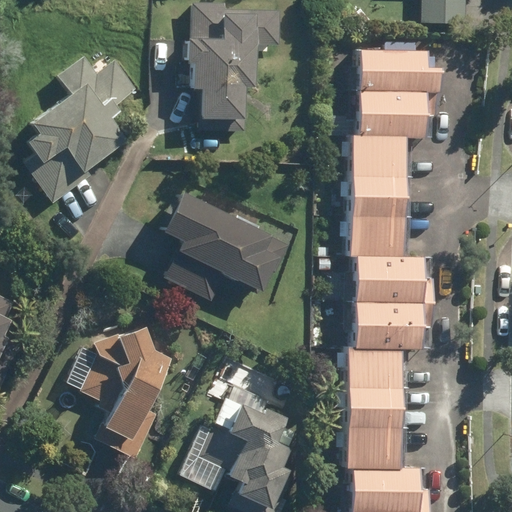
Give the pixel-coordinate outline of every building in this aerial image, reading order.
[(468,0),(420,0),(420,21),(468,23),(468,0)] [(279,6),(191,3),(188,86),(202,86),(201,114),(246,115),(247,85),(256,85),(257,43),(278,44),(279,6)] [(424,52),(354,49),(352,91),(361,91),(359,136),(352,136),(347,257),(356,258),(352,348),(348,348),(343,466),(350,466),(348,511),(420,511),(416,511),(418,468),(396,467),(401,348),(419,349),(423,257),(399,256),(404,137),(423,138),(425,91),(440,91),(441,66),(424,65),(424,52)] [(33,150),(19,162),(54,204),(131,142),(112,119),(123,110),(118,104),(138,88),(115,59),(108,64),(103,57),(93,65),(85,55),(55,79),(66,93),(31,121),(38,129),(25,140),(33,150)] [(272,234),(182,190),(163,229),(185,239),(165,279),(212,302),(226,273),(263,292),(281,256),(265,248),(272,234)] [(0,381),(3,374),(0,372),(0,355),(11,333),(6,331),(13,316),(9,314),(15,300),(0,292),(0,381)] [(93,438),(138,458),(170,387),(162,383),(161,380),(171,367),(155,356),(148,326),(93,340),(96,354),(79,391),(108,404),(93,438)] [(274,404),(233,384),(197,456),(245,480),(233,505),(246,511),(276,511),(297,471),(286,465),(294,450),(278,442),(289,420),(270,411),(274,404)]
